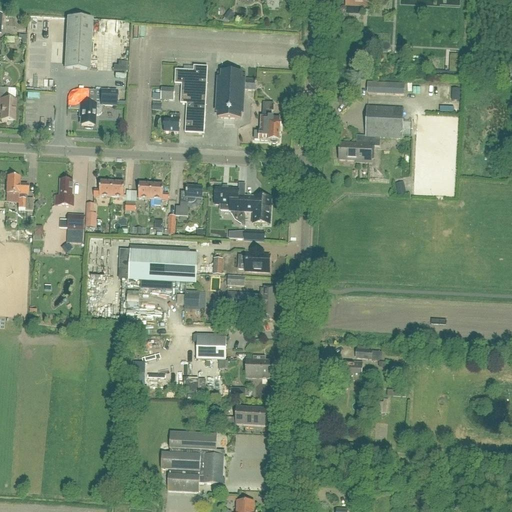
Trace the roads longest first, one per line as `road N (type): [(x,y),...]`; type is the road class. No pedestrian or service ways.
road 1 (unclassified): [(293,511),(309,164)]
road 2 (unclassified): [(309,164),(0,148)]
road 3 (unclassified): [(309,164),(314,0)]
